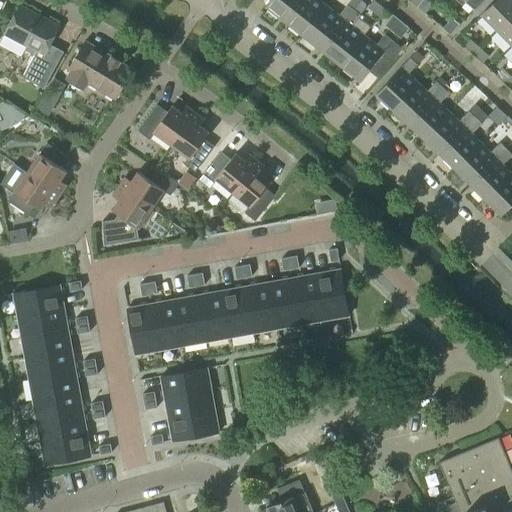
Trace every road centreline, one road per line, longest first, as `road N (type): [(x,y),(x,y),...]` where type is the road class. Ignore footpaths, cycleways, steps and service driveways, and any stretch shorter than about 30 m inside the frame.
road 1 (residential): [(140,494),(102,290),(115,269),(343,230),(466,349)]
road 2 (residential): [(481,252),(359,126),(232,33),(203,1)]
road 3 (residential): [(159,63),(88,168),(80,224),(66,238),(0,251)]
road 4 (residential): [(466,349),(495,390),(494,407),(479,425),(391,452),(378,449),(345,410)]
road 5 (residential): [(296,171),(159,63)]
road 6 (residential): [(385,0),(511,111)]
road 7 (residential): [(221,482),(247,444),(345,410)]
road 8 (residential): [(345,410),(423,390),(466,349)]
road 9 (residential): [(159,63),(51,0)]
